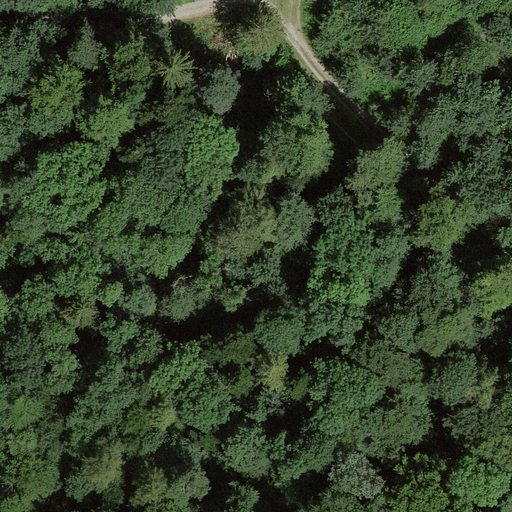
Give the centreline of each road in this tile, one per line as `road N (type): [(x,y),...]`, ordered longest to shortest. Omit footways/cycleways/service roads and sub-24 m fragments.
road 1 (track): [(511,471),(0,91)]
road 2 (track): [(239,0),(290,41),(342,104),(511,272)]
road 3 (track): [(212,0),(116,18),(0,8)]
